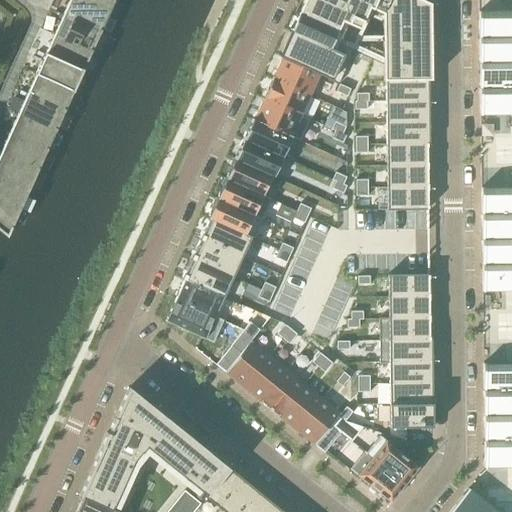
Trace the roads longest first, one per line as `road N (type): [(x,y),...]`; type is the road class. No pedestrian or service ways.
road 1 (residential): [(450,0),(455,456),(412,511)]
road 2 (residential): [(111,341),(266,0)]
road 3 (residential): [(111,341),(135,351),(334,511)]
road 4 (residential): [(35,511),(111,341)]
